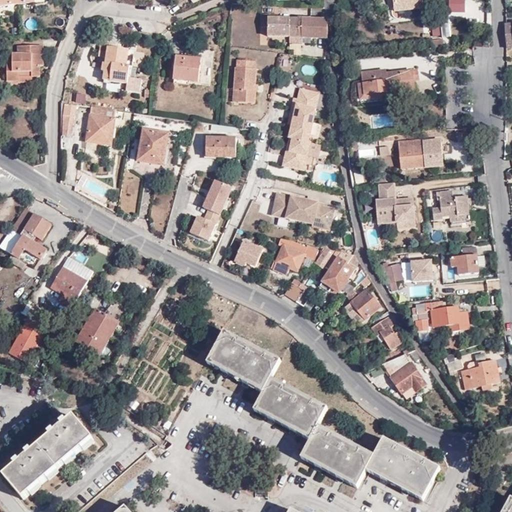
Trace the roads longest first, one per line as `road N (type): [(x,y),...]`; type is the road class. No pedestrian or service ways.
road 1 (residential): [(42,184),(278,309),(369,397),(438,438),(511,438)]
road 2 (residential): [(495,0),(495,167),(511,317)]
road 3 (unknown): [(182,264),(95,405),(67,412),(33,404),(0,425)]
road 4 (residential): [(77,0),(55,77),(52,165),(42,184)]
road 5 (unknown): [(209,276),(275,109)]
